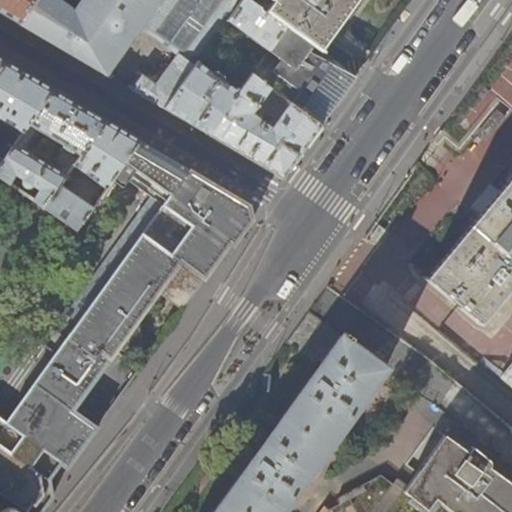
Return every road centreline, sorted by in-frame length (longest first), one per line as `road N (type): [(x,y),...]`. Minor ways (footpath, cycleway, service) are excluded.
road 1 (tertiary): [(95,511),(310,219)]
road 2 (residential): [(310,219),(0,35)]
road 3 (tertiary): [(310,219),(473,0)]
